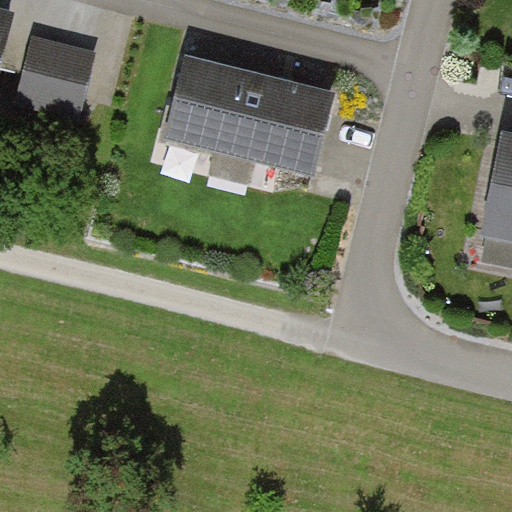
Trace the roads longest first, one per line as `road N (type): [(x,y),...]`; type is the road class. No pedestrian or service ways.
road 1 (residential): [(511,377),(357,340),(438,0)]
road 2 (track): [(357,340),(0,254)]
